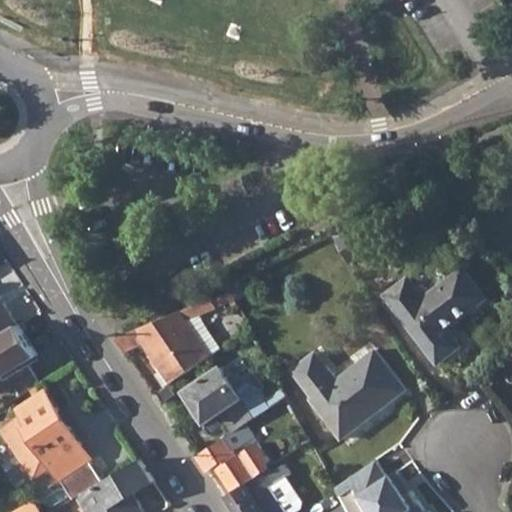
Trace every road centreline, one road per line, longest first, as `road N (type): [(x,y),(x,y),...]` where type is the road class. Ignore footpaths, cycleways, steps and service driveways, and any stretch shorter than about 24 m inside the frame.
road 1 (residential): [(33,104),(119,94),(338,139),(421,123),(511,76)]
road 2 (secondary): [(208,511),(85,329),(3,162)]
